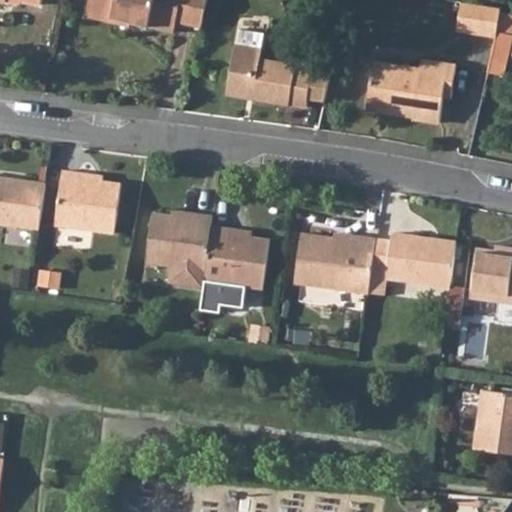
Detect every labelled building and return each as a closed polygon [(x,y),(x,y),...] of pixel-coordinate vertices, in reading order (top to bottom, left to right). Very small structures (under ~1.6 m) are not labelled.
[(90,0),(88,12),(174,33),(177,22),(182,0),(90,0)] [(182,0),(177,22),(203,29),(209,0),(182,0)] [(503,8),(464,2),(457,31),(496,37),(497,32),(503,8)] [(266,32),(241,28),(238,44),(263,49),(266,32)] [(496,37),(488,72),(500,75),(509,34),(497,32),(496,37)] [(261,58),(263,49),(238,44),(237,44),(229,88),(269,95),(268,100),(290,104),(290,103),(307,106),(309,98),(326,101),(336,62),(298,55),(296,65),(261,58)] [(444,98),(451,99),(456,66),(422,61),(420,70),(374,62),(367,105),(393,109),(392,114),(413,117),(413,120),(440,124),(444,98)] [(268,100),(269,95),(229,88),(228,93),(268,100)] [(366,110),(392,114),(393,109),(367,105),(366,110)] [(116,232),(123,183),(104,181),(79,177),(79,172),(64,170),(57,225),(116,232)] [(105,176),(79,172),(79,177),(104,181),(105,176)] [(0,177),(0,222),(40,228),(46,190),(19,186),(19,180),(0,177)] [(46,190),(46,184),(19,180),(19,186),(46,190)] [(173,215),(198,218),(199,213),(173,210),(173,215)] [(198,218),(173,215),(154,212),(147,262),(172,265),(170,282),(204,287),(205,280),(213,226),(214,216),(199,213),(198,218)] [(265,288),(272,239),(253,236),(228,233),(228,228),(213,226),(205,280),(265,288)] [(254,231),(228,228),(228,233),(253,236),(254,231)] [(350,240),(336,238),(303,233),(296,283),(370,293),(370,291),(377,239),(351,235),(350,240)] [(457,248),(430,244),(430,238),(393,233),(392,241),(377,239),(370,291),(386,293),(388,279),(451,288),(457,248)] [(430,238),(430,244),(457,248),(458,242),(430,238)] [(511,252),(495,250),(477,247),(470,297),(511,302),(511,252)] [(457,287),(450,326),(462,328),(469,289),(457,287)] [(270,329),(252,326),(250,341),(268,344),(270,329)] [(511,393),(483,389),(475,449),(511,453),(511,393)]
